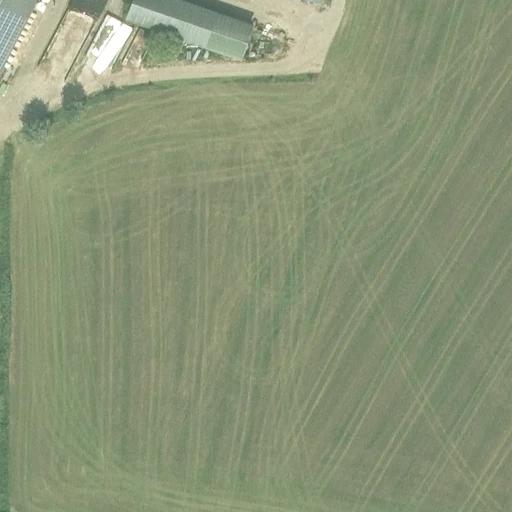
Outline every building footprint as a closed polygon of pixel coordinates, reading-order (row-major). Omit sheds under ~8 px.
[(0,0),(0,62),(32,0),(0,0)] [(179,40),(192,0),(191,0),(133,0),(125,20),(179,40)] [(71,10),(69,20),(96,25),(98,15),(71,10)] [(271,25),(271,47),(293,46),(292,24),(271,25)] [(0,72),(8,77),(16,60),(4,54),(0,64),(0,72)]
